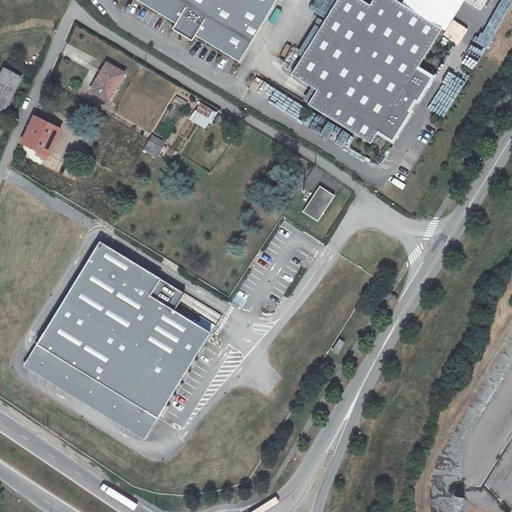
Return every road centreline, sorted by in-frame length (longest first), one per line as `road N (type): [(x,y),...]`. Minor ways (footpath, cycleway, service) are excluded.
road 1 (unclassified): [(0,188),(75,16),(230,107),(408,228)]
road 2 (primary): [(136,511),(0,420)]
road 3 (unclassified): [(418,288),(342,427)]
